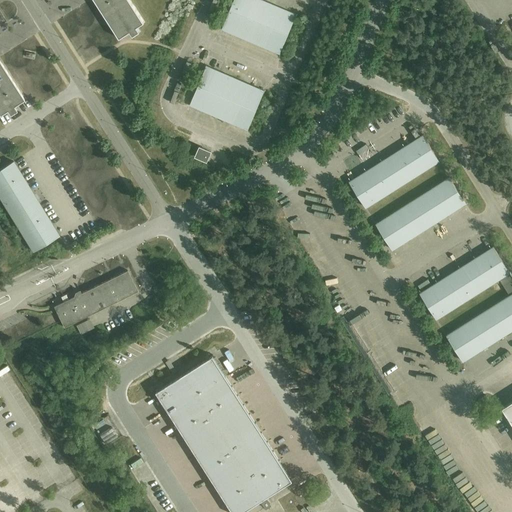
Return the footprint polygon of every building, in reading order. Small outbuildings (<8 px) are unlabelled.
[(94,0),(119,38),(129,31),(132,36),(139,31),(136,27),(144,22),(129,0),(94,0)] [(295,14),(261,0),(234,0),(222,29),(279,53),(295,14)] [(0,114),(6,110),(9,115),(16,110),(13,105),(24,99),(0,61),(0,114)] [(207,66),(190,105),(247,129),(263,90),(207,66)] [(423,135),(349,181),(366,207),(439,161),(423,135)] [(206,161),(211,151),(199,146),(195,156),(206,161)] [(59,235),(13,161),(0,168),(0,198),(32,251),(59,235)] [(392,249),(466,203),(449,177),(376,223),(392,249)] [(511,276),(493,246),(420,292),(420,293),(436,319),(499,279),(510,295),(447,335),(463,361),(511,329),(511,276)] [(115,302),(125,297),(137,291),(127,270),(81,293),(80,293),(81,294),(76,296),(76,298),(66,303),(57,307),(61,315),(58,316),(60,320),(63,327),(85,316),(84,315),(88,313),(89,311),(113,299),(115,302)] [(267,496),(292,480),(213,355),(156,391),(232,511),(241,511),(261,500),(266,507),(272,504),(267,496)] [(511,400),(502,407),(511,423),(511,400)]
